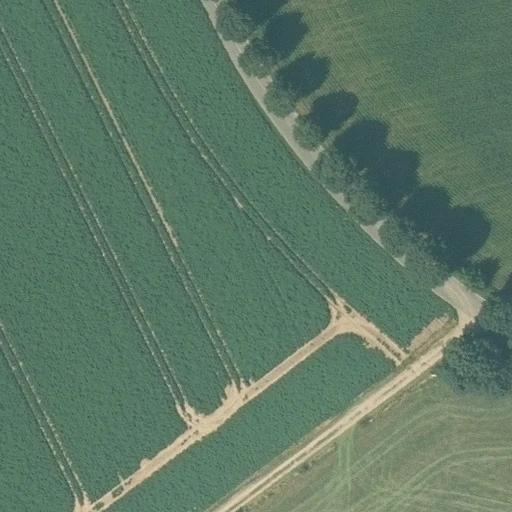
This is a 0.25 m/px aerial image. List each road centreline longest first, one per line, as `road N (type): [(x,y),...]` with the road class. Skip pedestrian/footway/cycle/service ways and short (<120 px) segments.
road 1 (tertiary): [(511,336),(486,325),(337,188),(249,71),(211,0)]
road 2 (track): [(486,325),(234,511)]
